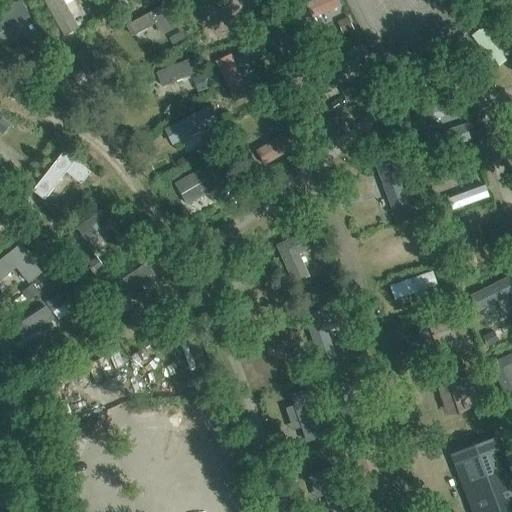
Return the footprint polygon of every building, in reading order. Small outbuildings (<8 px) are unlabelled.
[(71,0),(42,0),(62,36),(78,28),(65,4),(71,0)] [(202,0),(186,0),(200,34),(214,29),(202,0)] [(303,21),(340,5),(338,0),(308,0),(296,6),(303,21)] [(22,1),(0,9),(0,46),(35,33),(22,1)] [(165,5),(125,23),(134,44),(174,26),(165,5)] [(213,60),(231,97),(248,89),(230,52),(213,60)] [(161,88),(195,75),(188,58),(154,71),(161,88)] [(168,143),(218,125),(212,106),(161,124),(168,143)] [(55,210),(90,172),(65,150),(30,188),(55,210)] [(173,181),(190,212),(222,194),(205,163),(173,181)] [(390,169),(351,184),(356,197),(379,189),(383,200),(400,193),(390,169)] [(482,184),(446,197),(451,210),(487,197),(482,184)] [(78,223),(93,249),(125,232),(110,205),(78,223)] [(465,258),(475,253),(465,227),(454,231),(465,258)] [(0,278),(15,268),(26,284),(40,275),(19,244),(0,256),(0,278)] [(112,284),(124,301),(158,278),(146,261),(112,284)] [(393,300),(437,285),(432,270),(388,284),(393,300)] [(501,301),(507,317),(511,314),(511,275),(468,292),(475,310),(501,301)] [(11,323),(24,348),(69,324),(56,299),(11,323)] [(407,338),(446,334),(444,322),(406,327),(407,338)] [(247,339),(251,356),(294,347),(290,329),(247,339)] [(444,383),(400,406),(438,476),(482,453),(444,383)] [(365,491),(381,489),(377,464),(362,466),(365,491)]
